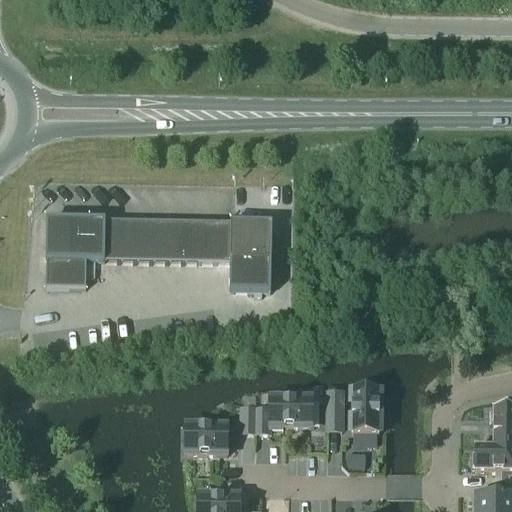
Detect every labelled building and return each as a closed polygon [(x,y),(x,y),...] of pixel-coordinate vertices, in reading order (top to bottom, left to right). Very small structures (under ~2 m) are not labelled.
[(230,229),(46,226),(45,294),(85,294),(85,266),(229,268),(230,229)] [(270,230),(230,229),(229,268),(229,297),(269,298),(270,230)] [(378,440),(378,402),(378,397),(373,396),(351,396),(351,439),(378,440)] [(327,437),(341,437),(341,397),(327,397),(327,437)] [(241,414),(240,439),(268,440),(268,435),(282,435),(282,433),(311,433),(311,406),(268,405),(268,414),(241,414)] [(492,415),(492,452),(511,453),(511,414),(492,414),(492,415)] [(183,438),(183,460),(226,460),(227,433),(189,433),(184,433),(184,438),(183,438)] [(471,458),(471,472),(474,472),(474,477),(511,477),(511,453),(492,452),(474,452),(474,458),(471,458)] [(511,511),(511,500),(472,500),(471,511),(511,511)] [(239,511),(239,503),(196,503),(195,511),(239,511)]
